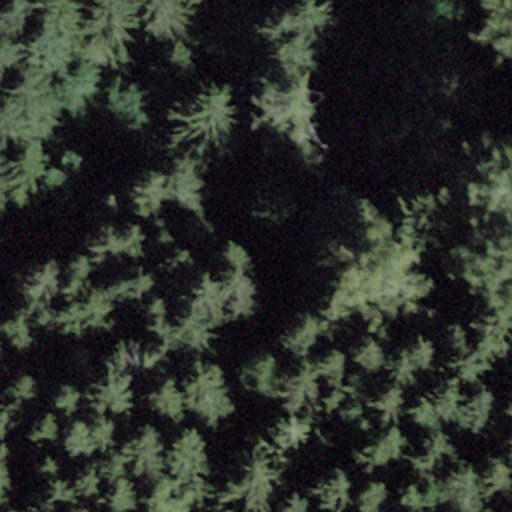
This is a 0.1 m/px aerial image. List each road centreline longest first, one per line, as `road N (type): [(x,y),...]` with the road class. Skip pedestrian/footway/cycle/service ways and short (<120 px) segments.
road 1 (track): [(415,0),(191,511)]
road 2 (track): [(0,274),(81,216),(316,0)]
